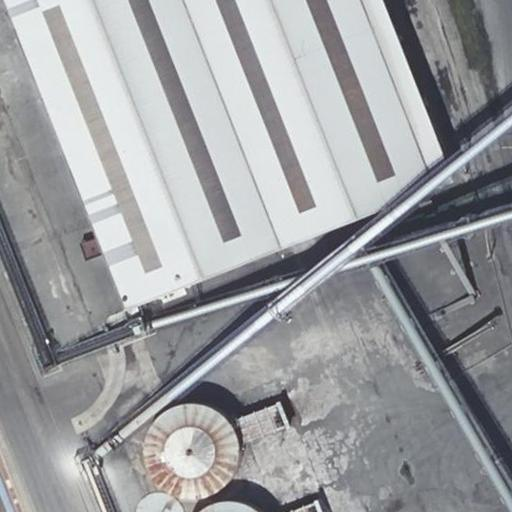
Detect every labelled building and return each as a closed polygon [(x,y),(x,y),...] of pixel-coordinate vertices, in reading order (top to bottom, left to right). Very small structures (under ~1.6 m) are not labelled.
[(24,0),(137,294),(452,179),(382,0),(24,0)] [(28,91),(0,100),(0,125),(19,181),(55,169),(28,91)] [(420,309),(431,341),(456,332),(445,301),(420,309)] [(244,448),(246,434),(296,416),(287,391),(238,408),(229,398),(217,391),(204,388),(191,388),(178,392),(166,400),(158,410),(152,422),(151,436),(153,449),(159,462),(168,471),(180,479),(193,482),(206,482),(219,478),(230,470),(239,460),(244,448)] [(330,511),(322,489),(274,507),(264,497),(253,490),(240,486),(227,487),(214,491),(202,498),(194,509),(192,511),(330,511)]
